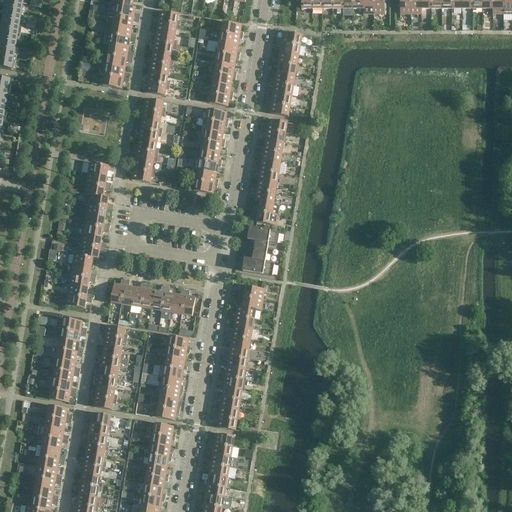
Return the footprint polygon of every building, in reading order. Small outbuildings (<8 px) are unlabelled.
[(0,68),(10,71),(22,2),(22,0),(3,0),(0,23),(0,68)] [(312,10),(312,0),(301,0),(302,10),(312,10)] [(323,10),(322,0),(312,0),(312,10),(323,10)] [(333,10),(332,0),(322,0),(323,10),(333,10)] [(343,10),(342,0),(332,0),(333,10),(343,10)] [(353,10),(353,0),(342,0),(343,10),(353,10)] [(364,10),(363,0),(353,0),(353,10),(363,10),(364,10)] [(374,15),(373,0),(363,0),(364,10),(363,10),(363,15),(374,15)] [(385,15),(384,0),(373,0),(374,15),(385,15)] [(411,15),(410,0),(400,0),(400,15),(411,15)] [(421,10),(421,0),(410,0),(411,15),(422,15),(422,10),(421,10)] [(432,10),(431,0),(421,0),(421,10),(422,10),(432,10)] [(442,10),(441,0),(431,0),(432,10),(442,10)] [(452,10),(451,0),(441,0),(442,10),(452,10)] [(462,10),(462,0),(451,0),(452,10),(462,10)] [(472,10),(472,0),(462,0),(462,10),(472,10)] [(483,10),(482,0),(472,0),(472,10),(483,10)] [(493,10),(492,0),(482,0),(483,10),(493,10)] [(503,15),(503,0),(492,0),(493,10),(493,15),(503,15)] [(511,15),(511,0),(503,0),(503,15),(511,15)] [(135,13),(136,8),(130,7),(117,5),(117,6),(115,15),(139,19),(140,15),(136,15),(135,13)] [(178,21),(179,15),(160,12),(159,19),(156,18),(155,22),(180,26),(181,22),(178,21)] [(139,23),(139,19),(115,15),(113,25),(132,29),(133,24),(135,23),(139,23)] [(179,31),(180,26),(155,22),(155,26),(158,26),(156,33),(175,36),(176,30),(179,31)] [(241,33),(242,26),(223,23),(222,29),(219,28),(218,33),(243,37),(244,33),(241,33)] [(131,33),(132,29),(113,25),(111,35),(136,40),(137,36),(132,35),(131,33)] [(174,41),(175,36),(156,33),(155,39),(152,39),(152,42),(176,46),(177,42),(174,41)] [(242,40),(243,37),(218,33),(217,37),(220,37),(219,43),(238,46),(239,40),(242,40)] [(301,46),(302,36),(283,33),(283,38),(281,39),(277,38),(276,42),(301,46)] [(135,44),(136,40),(111,35),(110,46),(129,49),(129,44),(131,43),(135,44)] [(176,51),(176,46),(152,42),(151,46),(154,46),(153,53),(172,56),(173,50),(176,51)] [(299,57),(301,46),(276,42),(275,46),(280,47),(281,49),(280,53),(299,57)] [(237,53),(238,46),(219,43),(219,49),(216,48),(215,53),(240,57),(240,53),(237,53)] [(128,53),(129,49),(110,46),(108,56),(133,60),(133,56),(129,55),(128,53)] [(171,62),(172,56),(153,53),(152,59),(149,59),(148,62),(173,66),(174,62),(171,62)] [(239,61),(240,57),(215,53),(214,57),(217,58),(216,63),(235,66),(236,60),(239,61)] [(297,67),(299,57),(280,53),(279,58),(278,59),(273,59),(273,63),(297,67)] [(132,64),(133,60),(108,56),(106,66),(125,69),(126,64),(128,63),(132,64)] [(172,71),(173,66),(148,62),(148,66),(151,66),(150,73),(168,76),(169,70),(172,71)] [(82,63),(82,71),(91,71),(92,63),(82,63)] [(234,73),(235,66),(216,63),(215,69),(212,69),(211,73),(236,77),(237,73),(234,73)] [(295,77),(297,67),(273,63),(272,67),(276,67),(277,69),(277,74),(295,77)] [(125,73),(125,69),(106,66),(105,76),(129,80),(130,76),(126,75),(125,73)] [(167,82),(168,76),(150,73),(149,79),(146,79),(145,82),(170,87),(170,82),(167,82)] [(236,81),(236,77),(211,73),(211,77),(214,78),(213,83),(231,87),(233,80),(236,81)] [(294,87),(295,77),(277,74),(276,78),(274,79),(270,79),(269,83),(294,87)] [(129,84),(129,80),(105,76),(103,86),(122,89),(123,84),(124,83),(129,84)] [(0,131),(2,118),(9,81),(0,79),(0,131)] [(169,91),(170,87),(145,82),(144,86),(147,87),(146,93),(165,97),(166,90),(169,91)] [(230,93),(231,87),(213,83),(212,89),(209,89),(208,93),(233,97),(233,94),(230,93)] [(292,97),(294,87),(269,83),(268,87),(273,87),(274,89),(273,94),(292,97)] [(232,101),(233,97),(208,93),(207,97),(210,98),(209,104),(228,107),(229,100),(232,101)] [(290,107),(292,97),(273,94),(272,98),(271,99),(266,99),(266,103),(290,107)] [(163,109),(164,103),(145,99),(144,106),(141,106),(140,109),(165,114),(166,109),(163,109)] [(289,117),(290,107),(266,103),(265,107),(269,107),(271,109),(270,114),(289,117)] [(164,118),(165,114),(140,109),(140,113),(143,114),(142,120),(160,123),(161,118),(164,118)] [(226,120),(227,113),(208,110),(207,116),(204,116),(203,120),(228,124),(229,121),(226,120)] [(160,129),(160,123),(142,120),(141,126),(138,126),(137,130),(162,134),(162,129),(160,129)] [(228,128),(228,124),(203,120),(203,124),(206,125),(205,131),(223,134),(225,127),(228,128)] [(286,134),(288,123),(269,120),(268,125),(266,127),(262,126),(261,130),(286,134)] [(161,138),(162,134),(137,130),(136,133),(139,134),(138,140),(157,143),(158,138),(161,138)] [(284,144),(286,134),(261,130),(260,134),(265,135),(266,136),(265,141),(284,144)] [(222,140),(223,134),(205,131),(204,136),(201,136),(200,140),(225,144),(225,141),(222,140)] [(156,149),(157,143),(138,140),(137,147),(134,146),(134,150),(158,154),(159,150),(156,149)] [(224,148),(225,144),(200,140),(199,145),(202,145),(201,151),(220,154),(221,148),(224,148)] [(282,154),(284,144),(265,141),(264,145),(263,147),(258,146),(258,150),(282,154)] [(158,158),(158,154),(134,150),(133,153),(136,154),(135,160),(154,163),(155,158),(158,158)] [(281,164),(282,154),(258,150),(257,154),(261,155),(263,156),(262,161),(281,164)] [(219,160),(220,154),(201,151),(200,157),(197,156),(197,160),(221,165),(222,161),(219,160)] [(69,160),(68,168),(85,169),(86,162),(69,160)] [(153,169),(154,163),(135,160),(134,167),(131,166),(130,170),(155,174),(156,170),(153,169)] [(221,168),(221,165),(197,160),(196,165),(199,165),(198,171),(217,174),(218,168),(221,168)] [(279,174),(281,164),(262,161),(261,166),(259,167),(255,166),(254,170),(279,174)] [(114,172),(114,168),(90,164),(88,174),(107,177),(108,173),(109,172),(114,172)] [(154,178),(155,174),(130,170),(130,173),(133,174),(132,181),(150,184),(151,178),(154,178)] [(277,184),(279,174),(254,170),(254,174),(258,175),(259,176),(258,181),(277,184)] [(216,180),(217,174),(198,171),(197,177),(194,176),(193,180),(218,185),(219,181),(216,180)] [(106,182),(107,177),(88,174),(86,184),(111,188),(112,184),(107,184),(106,182)] [(217,188),(218,185),(193,180),(193,185),(196,185),(194,192),(213,195),(214,188),(217,188)] [(276,194),(277,184),(258,181),(258,186),(256,187),(252,186),(251,190),(276,194)] [(110,192),(111,188),(86,184),(85,195),(90,196),(90,195),(104,198),(104,197),(104,193),(106,192),(110,192)] [(274,204),(276,194),(251,190),(250,194),(255,195),(256,197),(255,202),(260,203),(260,202),(274,205),(274,204)] [(108,203),(109,198),(104,197),(104,198),(90,195),(90,196),(88,206),(113,210),(114,206),(109,205),(108,203)] [(278,216),(279,205),(274,204),(274,205),(260,202),(260,203),(260,207),(258,208),(254,208),(253,212),(278,216)] [(112,214),(113,210),(88,206),(87,216),(105,219),(106,214),(108,213),(112,214)] [(276,226),(278,216),(253,212),(252,216),(257,216),(258,218),(257,223),(276,226)] [(105,223),(105,219),(87,216),(85,226),(109,230),(110,226),(106,225),(105,223)] [(109,234),(109,230),(85,226),(83,236),(102,239),(103,234),(105,233),(109,234)] [(277,245),(279,233),(250,228),(246,254),(251,254),(252,251),(267,253),(268,244),(277,245)] [(101,243),(102,239),(83,236),(81,246),(106,250),(107,246),(102,245),(101,243)] [(105,254),(106,250),(81,246),(80,256),(99,259),(99,254),(101,253),(105,254)] [(274,264),(265,263),(267,253),(252,251),(251,254),(246,254),(243,272),(272,277),(274,264)] [(98,263),(99,260),(99,259),(80,256),(74,255),(73,265),(92,268),(92,264),(94,263),(98,263)] [(91,273),(92,268),(73,265),(71,275),(96,279),(96,275),(92,275),(91,273)] [(95,284),(96,279),(71,275),(69,285),(88,289),(89,284),(91,283),(95,284)] [(121,305),(126,281),(122,280),(121,284),(119,285),(114,284),(111,303),(121,305)] [(132,307),(135,288),(130,287),(129,286),(130,281),(126,281),(121,305),(132,307)] [(142,309),(146,284),(142,283),(141,288),(139,289),(135,288),(132,307),(142,309)] [(152,310),(155,291),(150,291),(149,289),(150,285),(146,284),(142,309),(152,310)] [(87,293),(88,289),(69,285),(68,295),(92,300),(93,296),(89,295),(87,293)] [(162,312),(166,287),(162,287),(161,291),(160,292),(155,291),(152,310),(162,312)] [(172,314),(175,295),(170,294),(169,292),(170,288),(166,287),(162,312),(172,314)] [(263,301),(265,290),(246,287),(245,292),(244,293),(239,292),(239,296),(263,301)] [(182,315),(186,291),(182,290),(181,294),(180,295),(175,295),(172,314),(182,315)] [(192,317),(196,298),(191,297),(189,296),(190,291),(186,291),(182,315),(192,317)] [(92,304),(92,300),(68,295),(66,306),(85,309),(86,304),(87,303),(92,304)] [(261,311),(263,301),(239,296),(238,300),(242,301),(243,303),(243,307),(243,308),(256,310),(261,311)] [(254,320),(256,310),(243,308),(243,307),(237,306),(236,311),(235,313),(230,312),(230,316),(254,320)] [(39,316),(38,323),(62,326),(63,319),(39,316)] [(253,330),(254,320),(230,316),(229,320),(233,321),(235,322),(234,327),(253,330)] [(82,327),(83,322),(64,319),(62,329),(87,334),(87,330),(83,329),(82,327)] [(125,335),(126,329),(107,326),(106,333),(103,333),(102,336),(127,340),(128,336),(125,335)] [(251,340),(253,330),(234,327),(233,332),(231,333),(227,332),(226,336),(251,340)] [(86,338),(87,334),(62,329),(60,339),(79,343),(80,338),(82,337),(86,338)] [(126,345),(127,340),(102,336),(102,340),(105,340),(103,347),(122,350),(123,344),(126,345)] [(249,350),(251,340),(226,336),(226,340),(230,341),(231,342),(230,347),(249,350)] [(188,347),(189,340),(170,337),(169,343),(166,342),(165,347),(190,351),(191,347),(188,347)] [(78,347),(79,343),(60,339),(59,350),(83,354),(84,350),(79,349),(78,347)] [(121,356),(122,350),(103,347),(102,353),(99,353),(99,356),(123,361),(124,356),(121,356)] [(189,355),(190,351),(165,347),(165,351),(168,352),(167,357),(185,360),(186,354),(189,355)] [(248,360),(249,350),(230,347),(230,352),(228,353),(224,352),(223,356),(248,360)] [(82,358),(83,354),(59,350),(57,360),(76,363),(77,358),(78,357),(82,358)] [(138,355),(133,381),(139,382),(144,356),(138,355)] [(123,365),(123,361),(99,356),(98,360),(101,360),(100,367),(119,370),(120,364),(123,365)] [(246,370),(248,360),(223,356),(222,360),(227,361),(228,363),(227,367),(246,370)] [(184,367),(185,360),(167,357),(166,363),(163,362),(162,367),(187,371),(187,367),(184,367)] [(75,367),(76,363),(57,360),(55,370),(80,374),(80,370),(76,369),(75,367)] [(118,376),(119,370),(100,367),(99,373),(96,373),(95,376),(120,381),(121,376),(118,376)] [(186,375),(187,371),(162,367),(161,371),(164,372),(163,377),(182,381),(183,374),(186,375)] [(244,381),(246,370),(227,367),(226,372),(225,373),(220,373),(220,377),(244,381)] [(79,378),(80,374),(55,370),(53,380),(72,383),(73,378),(75,377),(79,378)] [(158,383),(159,375),(149,374),(149,382),(158,383)] [(119,385),(120,381),(95,376),(95,380),(98,381),(97,387),(115,390),(116,384),(119,385)] [(181,387),(182,381),(163,377),(162,383),(159,383),(159,387),(183,391),(184,387),(181,387)] [(243,391),(244,381),(220,377),(219,381),(223,381),(224,383),(224,388),(243,391)] [(72,388),(72,383),(53,380),(52,390),(76,394),(77,390),(73,389),(72,388)] [(114,396),(115,390),(97,387),(96,393),(93,393),(92,397),(117,401),(117,396),(114,396)] [(183,395),(183,391),(159,387),(158,391),(161,391),(160,397),(179,400),(180,394),(183,395)] [(241,401),(243,391),(224,388),(223,392),(221,393),(217,393),(216,397),(241,401)] [(76,398),(76,394),(52,390),(50,400),(69,403),(70,398),(71,397),(76,398)] [(116,405),(117,401),(92,397),(91,400),(94,401),(93,408),(112,411),(113,405),(116,405)] [(177,407),(179,401),(179,400),(160,397),(159,403),(156,403),(155,407),(180,411),(180,408),(177,407)] [(239,411),(241,401),(216,397),(216,401),(220,401),(221,403),(220,408),(239,411)] [(67,415),(68,409),(49,406),(47,417),(72,421),(72,417),(68,416),(67,415)] [(179,415),(180,411),(155,407),(154,411),(157,412),(156,418),(175,421),(176,414),(179,415)] [(237,421),(239,411),(220,408),(219,412),(218,414),(214,413),(213,417),(237,421)] [(110,423),(111,417),(92,413),(91,420),(88,420),(88,424),(112,428),(113,423),(110,423)] [(71,425),(72,421),(47,417),(45,427),(64,430),(65,425),(67,424),(71,425)] [(236,432),(237,421),(213,417),(212,421),(216,422),(218,423),(217,428),(236,432)] [(111,432),(112,428),(88,424),(87,427),(90,428),(89,434),(108,437),(108,432),(111,432)] [(173,434),(174,427),(155,424),(154,430),(151,430),(151,434),(175,438),(176,435),(173,434)] [(64,435),(64,430),(45,427),(44,437),(68,441),(69,437),(65,436),(64,435)] [(107,443),(108,437),(89,434),(88,441),(85,440),(84,444),(109,448),(110,443),(107,443)] [(175,442),(175,438),(151,434),(150,439),(153,439),(152,445),(171,448),(172,441),(175,442)] [(233,448),(235,437),(216,434),(215,439),(213,441),(209,440),(208,444),(233,448)] [(68,445),(68,441),(44,437),(42,447),(61,450),(62,445),(63,444),(68,445)] [(108,452),(109,448),(84,444),(84,447),(87,448),(85,454),(104,458),(105,452),(108,452)] [(231,458),(233,448),(208,444),(208,448),(212,449),(213,450),(212,455),(231,458)] [(170,454),(171,448),(152,445),(151,450),(148,450),(147,454),(172,458),(173,455),(170,454)] [(60,455),(61,450),(42,447),(40,457),(65,461),(66,457),(61,457),(60,455)] [(103,463),(104,458),(85,454),(84,461),(81,461),(81,464),(105,468),(106,464),(103,463)] [(171,462),(172,458),(147,454),(146,459),(149,459),(148,465),(167,468),(168,462),(171,462)] [(229,468),(231,458),(212,455),(211,460),(210,461),(206,460),(205,464),(229,468)] [(64,465),(65,461),(40,457),(39,467),(58,471),(58,466),(60,465),(64,465)] [(105,473),(105,468),(81,464),(80,468),(83,468),(82,475),(101,478),(102,472),(105,473)] [(228,478),(229,468),(205,464),(204,468),(209,469),(210,470),(209,475),(228,478)] [(166,475),(167,468),(148,465),(147,471),(144,470),(144,475),(168,479),(169,475),(166,475)] [(57,475),(58,471),(39,467),(37,477),(62,482),(62,478),(58,477),(57,475)] [(100,484),(101,478),(82,475),(81,481),(78,481),(77,484),(102,488),(103,484),(100,484)] [(168,483),(168,479),(144,475),(143,479),(146,480),(145,485),(164,488),(165,482),(168,483)] [(226,489),(228,478),(209,475),(208,480),(206,481),(202,480),(201,484),(226,489)] [(61,486),(62,482),(37,477),(35,488),(54,491),(55,486),(57,485),(61,486)] [(101,493),(102,488),(77,484),(77,488),(80,488),(79,495),(97,498),(98,492),(101,493)] [(224,499),(226,489),(201,484),(201,488),(205,489),(206,491),(205,495),(224,499)] [(163,495),(164,488),(145,485),(144,491),(141,491),(140,495),(165,499),(166,495),(163,495)] [(53,495),(54,491),(35,488),(34,498),(58,502),(59,498),(55,497),(53,495)] [(96,504),(97,498),(79,495),(78,501),(75,501),(74,504),(99,509),(99,504),(96,504)] [(164,503),(165,499),(140,495),(140,499),(143,500),(142,505),(160,509),(161,502),(164,503)] [(223,509),(224,499),(205,495),(205,500),(203,501),(199,501),(198,505),(223,509)] [(58,506),(58,502),(34,498),(32,507),(51,511),(52,506),(53,505),(58,506)]
